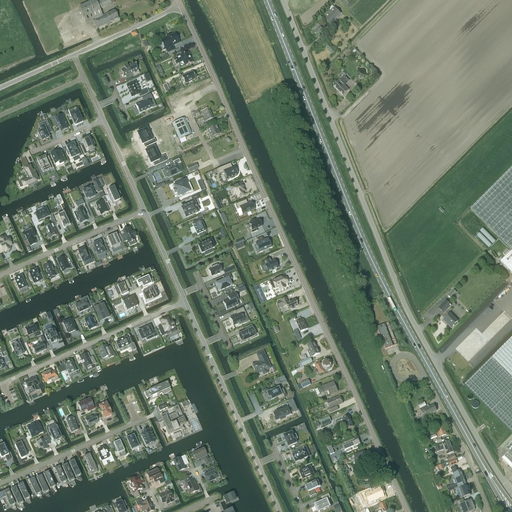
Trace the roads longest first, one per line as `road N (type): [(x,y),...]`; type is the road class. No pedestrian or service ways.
road 1 (tertiary): [(407,511),(180,5)]
road 2 (unclassified): [(511,494),(407,312),(282,0)]
road 3 (primary): [(266,0),(374,266),(482,465)]
road 4 (tertiary): [(0,88),(180,5)]
road 5 (residential): [(0,483),(156,413)]
road 6 (residential): [(147,318),(0,384)]
road 7 (residential): [(144,210),(0,275)]
road 8 (unclassified): [(488,511),(425,378)]
road 9 (residential): [(203,343),(257,464)]
